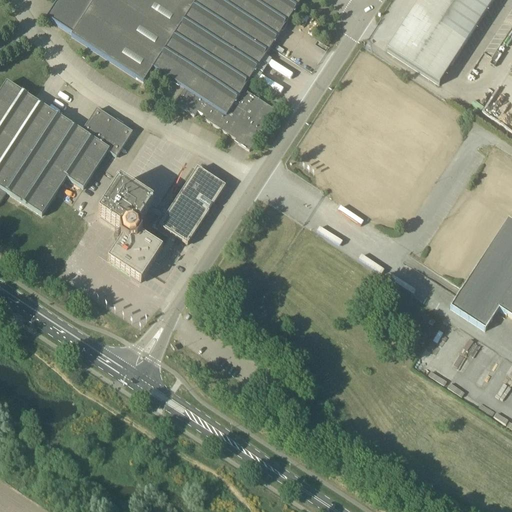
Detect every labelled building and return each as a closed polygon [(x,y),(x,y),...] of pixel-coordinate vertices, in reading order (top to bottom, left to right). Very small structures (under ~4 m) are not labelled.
[(238,146),(249,153),(276,112),(243,91),(300,3),(294,0),(58,0),(46,20),(72,37),(71,38),(143,85),(153,70),(185,90),(175,105),(194,118),(197,114),(203,117),(201,119),(239,144),(238,146)] [(438,87),(495,0),(421,0),(387,53),(438,87)] [(9,198),(60,121),(60,120),(7,85),(0,95),(0,205),(6,196),(9,198)] [(60,121),(9,198),(42,219),(66,181),(83,192),(93,176),(108,155),(112,157),(116,160),(132,135),(124,130),(122,129),(115,124),(113,123),(98,113),(97,112),(82,134),(74,129),(67,125),(60,120),(60,121)] [(141,286),(155,264),(159,266),(175,241),(187,249),(226,189),(197,170),(166,217),(152,208),(153,207),(120,185),(99,217),(120,231),(119,232),(120,242),(121,242),(107,264),(141,286)] [(511,224),(507,222),(450,310),(485,333),(498,312),(511,320),(511,224)]
